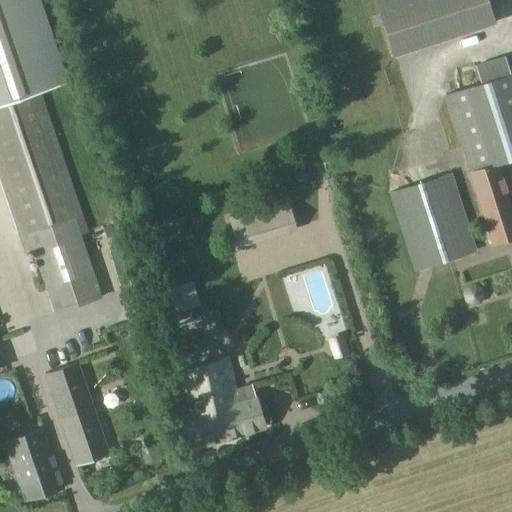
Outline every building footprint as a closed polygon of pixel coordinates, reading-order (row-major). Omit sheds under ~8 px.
[(0,0),(0,177),(25,252),(32,250),(54,313),(100,297),(79,234),(87,232),(39,91),(63,83),(35,0),(0,0)] [(376,0),(394,55),(494,22),(487,0),(376,0)] [(511,236),(511,218),(495,162),(511,156),(511,72),(510,73),(505,56),(475,65),(480,82),(445,93),(492,243),(511,236)] [(415,269),(475,250),(450,174),(390,193),(415,269)] [(229,218),(238,248),(297,230),(288,201),(229,218)] [(327,338),(333,359),(350,354),(343,333),(327,338)] [(251,385),(235,390),(228,357),(181,371),(191,417),(184,419),(193,448),(263,427),(251,385)] [(77,465),(109,453),(77,362),(45,373),(77,465)] [(43,428),(4,441),(18,483),(24,500),(63,487),(43,428)]
